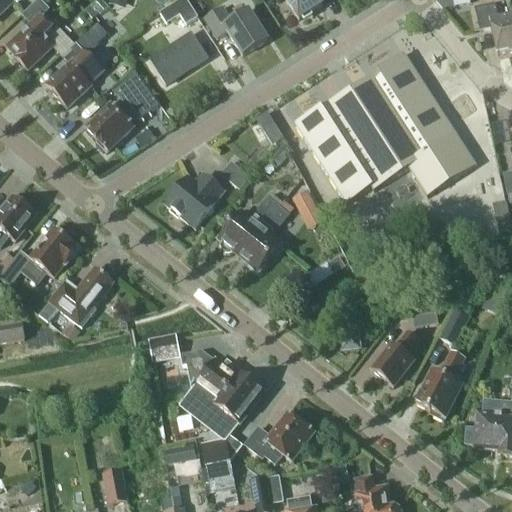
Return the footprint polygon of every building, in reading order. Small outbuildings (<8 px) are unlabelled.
[(0,0),(0,17),(14,3),(17,6),(23,0),(0,0)] [(111,0),(109,7),(125,11),(128,0),(111,0)] [(182,0),(160,15),(167,26),(179,18),(186,27),(198,19),(185,0),(182,0)] [(281,0),(297,24),(320,10),(313,0),(281,0)] [(444,11),(455,9),(452,0),(448,0),(436,3),(444,11)] [(49,12),(46,8),(39,1),(21,17),(27,23),(4,45),(17,59),(16,60),(28,72),(52,49),(44,40),(53,31),(41,19),(49,12)] [(511,16),(497,19),(494,6),(474,10),(479,34),(491,32),(497,57),(511,53),(511,16)] [(228,25),(219,10),(200,22),(214,43),(225,37),(239,60),(264,44),(246,14),(228,25)] [(101,37),(92,27),(73,44),(75,47),(62,59),(69,67),(46,89),(48,91),(52,99),(55,98),(58,101),(57,104),(65,110),(67,111),(103,77),(81,53),(93,43),(94,44),(101,37)] [(205,61),(190,36),(148,63),(163,88),(205,61)] [(294,126),(294,127),(345,207),(346,207),(346,206),(370,190),(373,194),(409,171),(430,203),(478,171),(456,136),(404,56),(403,56),(404,57),(377,74),(378,75),(355,89),(359,95),(348,103),(347,102),(325,117),(321,111),(295,127),(294,126)] [(150,112),(126,84),(114,95),(123,106),(116,114),(110,107),(100,116),(101,117),(85,132),(95,143),(94,145),(104,157),(132,131),(128,127),(136,120),(138,122),(150,112)] [(272,114),(254,126),(269,149),(287,138),(272,114)] [(293,153),(282,144),(267,161),(277,170),(293,153)] [(511,151),(510,152),(511,160),(511,174),(503,176),(509,205),(511,204),(511,151)] [(251,181),(229,164),(211,187),(202,179),(191,192),(184,186),(165,209),(194,233),(214,208),(212,206),(229,185),(240,194),(251,181)] [(307,194),(292,202),(300,218),(315,210),(307,194)] [(0,217),(0,249),(1,250),(9,240),(15,245),(37,217),(14,198),(6,207),(8,208),(0,217)] [(237,258),(278,210),(267,201),(256,214),(257,215),(251,223),(240,214),(217,242),(220,245),(218,248),(218,250),(219,252),(220,254),(221,255),(222,256),(225,256),(227,257),(228,256),(232,254),(237,258)] [(278,210),(237,258),(257,275),(271,258),(274,257),(282,248),(268,237),(275,229),(276,231),(287,217),(278,210)] [(80,252),(55,232),(31,262),(20,254),(0,279),(0,282),(9,290),(22,274),(38,286),(46,275),(53,281),(64,266),(67,268),(80,252)] [(343,270),(337,261),(327,267),(326,265),(304,280),(312,291),(343,270)] [(51,305),(40,319),(48,325),(59,311),(74,324),(87,307),(94,312),(114,286),(95,271),(76,295),(66,287),(51,305)] [(468,319),(453,311),(438,340),(454,348),(468,319)] [(420,320),(412,321),(414,333),(422,332),(420,320)] [(0,347),(24,343),(22,327),(0,330),(0,347)] [(69,327),(62,336),(72,344),(79,335),(69,327)] [(420,342),(408,332),(396,347),(393,344),(371,372),(393,390),(415,362),(408,357),(420,342)] [(359,350),(357,334),(341,336),(343,352),(359,350)] [(175,337),(148,342),(152,364),(179,359),(175,337)] [(179,408),(178,410),(221,444),(224,446),(225,444),(230,438),(235,431),(265,394),(240,374),(239,375),(227,365),(223,369),(215,362),(206,373),(202,370),(200,357),(199,354),(180,358),(185,379),(189,379),(190,384),(193,383),(196,386),(179,408)] [(464,361),(451,354),(440,375),(432,371),(415,405),(432,414),(431,417),(442,423),(461,387),(456,384),(459,378),(456,377),(464,361)] [(168,387),(184,384),(182,368),(166,370),(168,387)] [(468,432),(467,448),(474,448),(474,452),(487,453),(487,457),(511,458),(511,383),(510,406),(506,406),(483,404),(482,418),(476,418),(475,433),(468,432)] [(301,421),(292,414),(290,417),(289,416),(271,439),(260,430),(246,447),(263,461),(265,458),(276,466),(283,458),(291,464),(314,435),(299,423),(301,421)] [(221,444),(201,448),(205,471),(206,471),(218,468),(230,466),(239,455),(225,444),(224,446),(221,444)] [(181,450),(165,453),(168,468),(184,464),(181,450)] [(206,471),(205,471),(210,496),(235,492),(230,466),(218,468),(206,471)] [(332,471),(335,485),(348,483),(346,468),(332,471)] [(128,504),(122,473),(102,477),(107,508),(128,504)] [(278,479),(267,481),(272,506),(283,504),(278,479)] [(373,492),(371,480),(354,484),(359,511),(398,511),(393,509),(390,510),(387,489),(373,492)] [(272,511),(272,506),(267,481),(251,485),(255,507),(240,510),(240,511),(272,511)] [(27,498),(37,490),(30,483),(21,491),(27,498)] [(171,490),(172,499),(174,511),(183,511),(179,489),(171,490)] [(310,511),(308,501),(286,505),(287,511),(314,511),(315,511),(310,511)]
